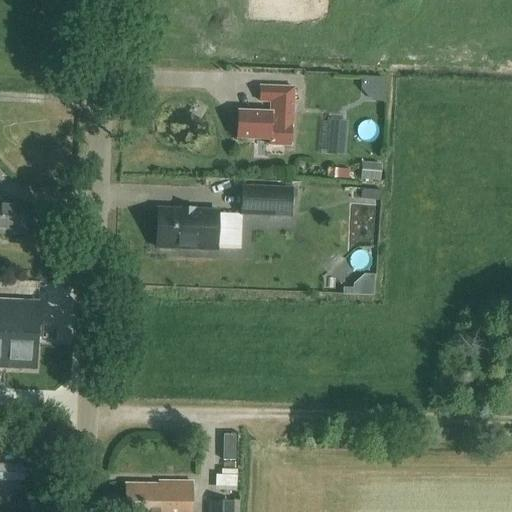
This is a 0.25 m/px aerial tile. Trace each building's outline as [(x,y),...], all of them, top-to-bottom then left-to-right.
[(291,146),(293,89),(259,88),(259,102),(273,102),(273,113),(238,112),(237,139),(270,140),(270,145),(291,146)] [(290,189),(242,188),(241,214),(289,216),(290,189)] [(0,233),(26,234),(27,203),(0,201),(0,233)] [(157,209),(156,248),(216,250),(217,212),(157,209)] [(282,235),(280,252),(290,253),(293,237),(282,235)] [(37,304),(0,301),(0,369),(33,371),(37,304)] [(466,323),(467,349),(492,349),(491,322),(466,323)] [(0,479),(23,479),(23,463),(0,463),(0,479)] [(214,490),(234,491),(235,471),(224,471),(224,476),(215,475),(214,490)] [(158,481),(158,485),(125,484),(124,511),(190,511),(192,482),(158,481)] [(210,511),(239,511),(239,502),(228,501),(211,500),(210,511)]
